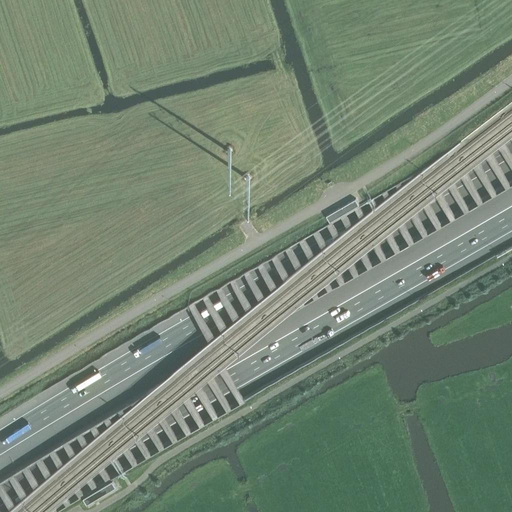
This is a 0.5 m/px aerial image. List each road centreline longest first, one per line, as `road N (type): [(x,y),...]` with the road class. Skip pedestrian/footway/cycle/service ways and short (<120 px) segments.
road 1 (unclassified): [(511,81),(438,134),(0,396)]
road 2 (motorway): [(511,144),(0,443)]
road 3 (motorway): [(13,511),(511,219)]
